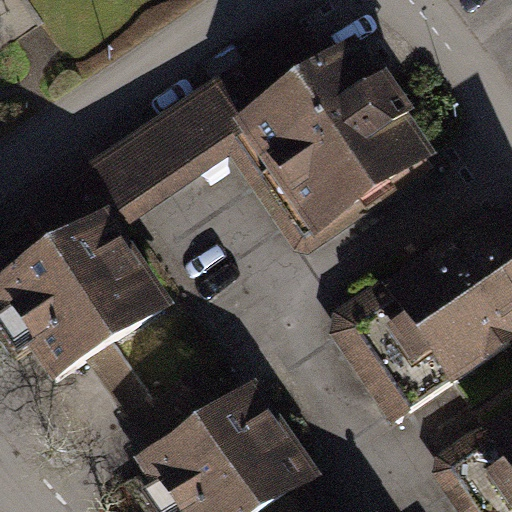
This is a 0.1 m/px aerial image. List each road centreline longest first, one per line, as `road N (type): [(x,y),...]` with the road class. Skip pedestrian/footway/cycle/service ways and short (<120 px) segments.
road 1 (residential): [(252,0),(0,173)]
road 2 (residential): [(511,126),(411,0)]
